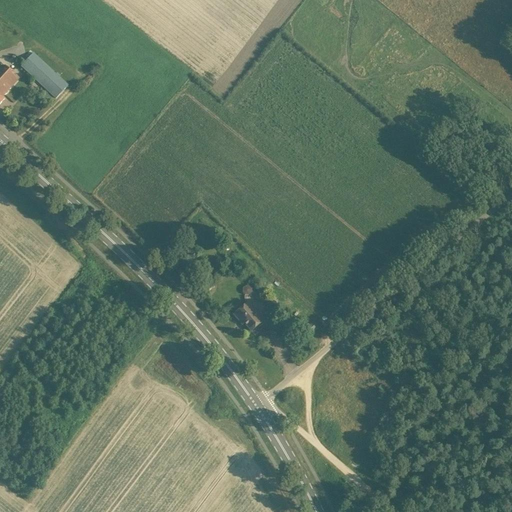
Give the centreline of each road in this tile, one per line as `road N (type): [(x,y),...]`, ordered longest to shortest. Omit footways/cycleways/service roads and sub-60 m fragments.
road 1 (primary): [(256,406),(187,317),(0,139)]
road 2 (unclassified): [(256,406),(511,195)]
road 3 (primary): [(317,511),(256,406)]
